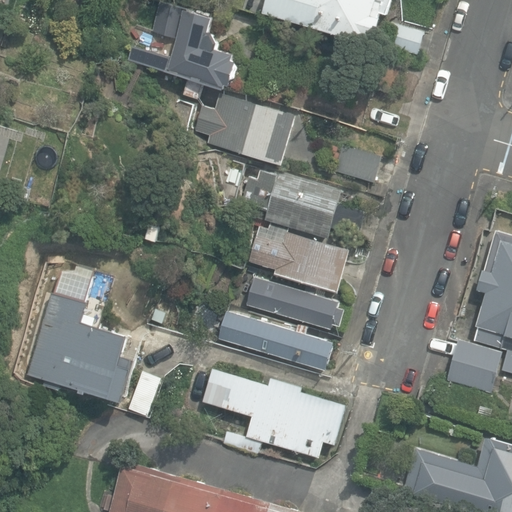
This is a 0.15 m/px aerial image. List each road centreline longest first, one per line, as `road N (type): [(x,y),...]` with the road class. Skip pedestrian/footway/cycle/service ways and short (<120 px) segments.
road 1 (residential): [(394,373),(469,133)]
road 2 (residential): [(469,133),(505,0)]
